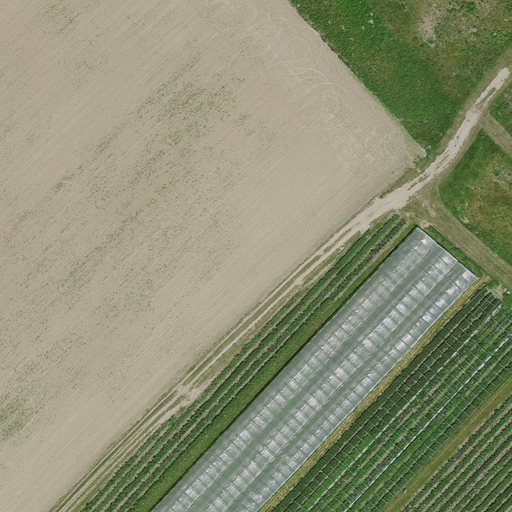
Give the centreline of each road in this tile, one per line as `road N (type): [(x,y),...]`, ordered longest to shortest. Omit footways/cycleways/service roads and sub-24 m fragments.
road 1 (track): [(58,511),(366,214),(438,165),(511,65)]
road 2 (track): [(511,150),(367,0)]
road 3 (track): [(410,189),(511,276)]
